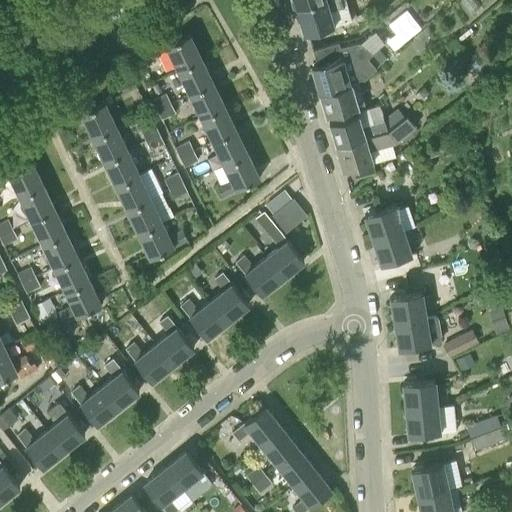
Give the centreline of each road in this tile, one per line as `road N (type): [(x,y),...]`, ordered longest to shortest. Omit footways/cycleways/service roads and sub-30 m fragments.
road 1 (residential): [(74,511),(286,346),(360,323)]
road 2 (unclassified): [(360,323),(267,0)]
road 3 (residential): [(372,511),(360,323)]
road 4 (residential): [(0,90),(120,0)]
